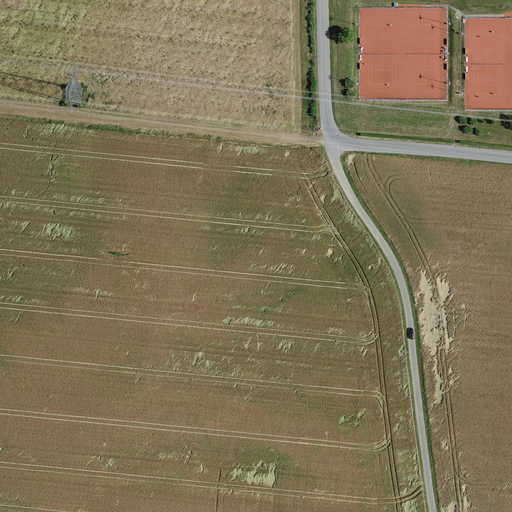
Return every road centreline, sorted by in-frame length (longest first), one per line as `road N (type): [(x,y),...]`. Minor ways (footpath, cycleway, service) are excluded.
road 1 (unclassified): [(434,511),(406,294),(338,165),(333,135)]
road 2 (unclassified): [(511,158),(353,144),(333,135)]
road 3 (unclassified): [(333,135),(323,0)]
